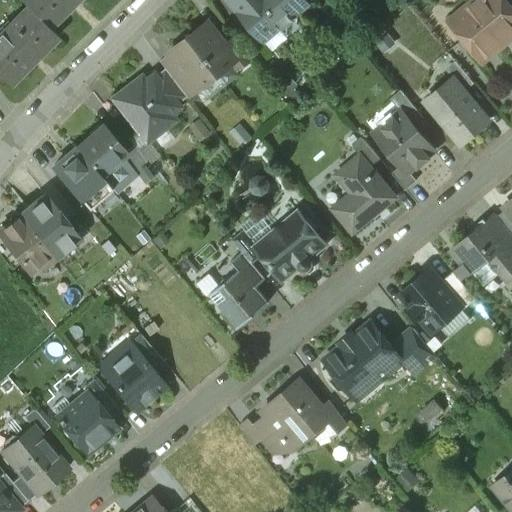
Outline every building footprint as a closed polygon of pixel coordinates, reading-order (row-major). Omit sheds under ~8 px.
[(21,0),(27,6),(46,25),(57,14),(60,17),(62,16),(61,14),(75,0),(21,0)] [(229,0),(263,43),(309,4),(306,0),(229,0)] [(511,8),(505,0),(475,0),(449,22),(482,63),(511,37),(511,8)] [(27,6),(0,31),(0,73),(6,80),(18,69),(22,73),(24,71),(22,70),(44,48),(46,50),(47,49),(43,45),(54,34),(46,25),(27,6)] [(207,23),(189,37),(218,74),(230,65),(235,61),(223,45),(207,23)] [(189,37),(168,53),(187,79),(197,91),(218,74),(189,37)] [(252,61),(234,38),(223,45),(235,61),(230,65),(236,74),(252,61)] [(187,79),(169,55),(160,61),(166,69),(178,85),(187,79)] [(474,85),(457,65),(448,73),(453,79),(454,78),(465,92),(474,85)] [(178,85),(166,69),(157,76),(178,104),(187,97),(178,85)] [(154,73),(134,88),(131,83),(111,98),(124,115),(123,118),(129,126),(132,125),(144,142),(164,126),(160,122),(180,107),(178,104),(157,76),(154,73)] [(453,79),(425,102),(460,145),(489,121),(465,92),(454,78),(453,79)] [(422,118),(399,91),(389,99),(399,112),(401,110),(414,126),(422,118)] [(399,112),(373,134),(400,167),(405,173),(408,172),(414,166),(416,168),(429,158),(427,156),(434,150),(414,126),(401,110),(399,112)] [(99,174),(124,153),(102,125),(99,127),(98,126),(89,134),(90,135),(76,147),(99,174)] [(379,160),(362,139),(352,148),(359,156),(360,155),(370,167),(379,160)] [(99,174),(76,147),(75,146),(53,165),(72,186),(70,187),(89,208),(112,188),(99,174)] [(133,146),(124,153),(99,174),(112,188),(116,193),(136,175),(144,186),(157,177),(133,146)] [(370,167),(360,155),(359,156),(335,176),(350,194),(331,210),(351,234),(395,198),(370,167)] [(405,173),(400,167),(391,175),(404,191),(415,181),(408,172),(405,173)] [(79,238),(45,194),(21,213),(55,257),(79,238)] [(511,200),(503,208),(505,211),(511,219),(511,200)] [(511,219),(505,211),(497,217),(511,235),(511,219)] [(256,246),(255,247),(262,256),(281,279),(296,267),(299,270),(303,271),(307,271),(310,268),(311,264),(311,260),(308,257),(323,245),(297,212),(256,246)] [(21,213),(0,228),(0,235),(21,262),(29,272),(40,263),(43,266),(55,257),(21,213)] [(511,258),(497,238),(487,226),(478,233),(476,230),(450,250),(468,273),(486,258),(503,280),(511,273),(511,258)] [(256,246),(243,230),(231,240),(241,253),(251,264),(262,256),(255,247),(256,246)] [(511,239),(506,231),(497,238),(511,258),(511,239)] [(21,262),(0,235),(0,255),(11,269),(21,262)] [(251,264),(241,253),(231,261),(238,270),(239,269),(255,288),(264,280),(251,264)] [(220,283),(219,286),(209,295),(237,329),(267,303),(255,288),(239,269),(238,270),(230,277),(226,278),(223,280),(220,283)] [(428,269),(399,294),(431,332),(459,308),(460,307),(440,283),(439,283),(428,269)] [(475,300),(452,272),(439,283),(440,283),(460,307),(459,308),(462,311),(475,300)] [(390,346),(370,322),(353,336),(351,333),(349,335),(351,338),(342,346),(339,342),(338,344),(340,347),(324,361),(334,373),(333,379),(340,387),(345,387),(356,400),(401,362),(402,361),(390,346)] [(411,329),(390,346),(402,361),(401,362),(411,375),(434,356),(411,329)] [(162,362),(140,335),(128,345),(131,348),(133,346),(152,370),(162,362)] [(152,370),(133,346),(131,348),(102,372),(134,410),(142,404),(143,405),(157,394),(156,392),(164,385),(152,370)] [(115,405),(93,379),(80,389),(83,393),(85,392),(103,415),(115,405)] [(320,407),(298,380),(260,411),(263,415),(252,424),(252,425),(263,438),(262,439),(265,441),(264,442),(270,449),(270,448),(273,452),(285,441),(292,450),(327,422),(317,409),(320,407)] [(83,393),(69,405),(63,398),(51,408),(57,415),(56,416),(63,425),(62,431),(65,436),(71,436),(85,453),(115,429),(103,415),(85,392),(83,393)] [(347,425),(328,400),(320,407),(317,409),(327,422),(337,433),(347,425)] [(49,426),(33,408),(23,416),(31,426),(33,424),(40,433),(49,426)] [(247,418),(238,426),(253,446),(262,439),(263,438),(252,425),(252,424),(247,418)] [(31,426),(2,449),(22,475),(36,493),(68,468),(40,433),(33,424),(31,426)] [(511,511),(511,466),(488,488),(510,511),(511,511)] [(12,482),(3,472),(0,474),(0,488),(17,510),(28,501),(12,482)] [(36,493),(22,475),(12,482),(27,500),(36,493)] [(0,511),(14,511),(17,510),(0,488),(0,511)] [(162,511),(151,498),(134,511),(162,511)]
